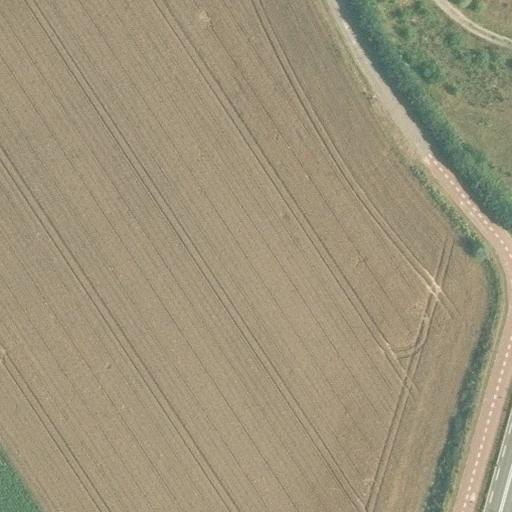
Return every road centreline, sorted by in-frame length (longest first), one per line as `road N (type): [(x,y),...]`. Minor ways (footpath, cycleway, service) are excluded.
road 1 (unclassified): [(511,258),(379,85),(334,0)]
road 2 (unclassified): [(462,511),(511,337)]
